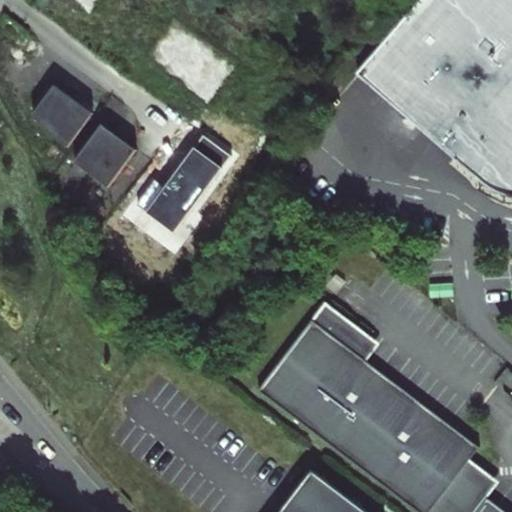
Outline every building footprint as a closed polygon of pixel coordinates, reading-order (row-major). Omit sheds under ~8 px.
[(68,0),(90,16),(101,0),(68,0)] [(511,0),(423,0),(360,75),(461,159),(460,161),(460,163),(486,184),(494,189),(503,193),(511,195),(511,0)] [(176,19),(146,58),(209,106),(239,66),(176,19)] [(381,93),(360,75),(343,97),(370,106),(381,93)] [(93,113),(55,86),(34,115),(45,130),(68,148),(93,113)] [(103,124),(75,162),(109,187),(137,150),(125,141),(123,144),(111,135),(113,132),(103,124)] [(113,132),(111,135),(123,144),(125,141),(113,132)] [(139,205),(177,233),(233,156),(205,136),(167,188),(157,180),(139,205)] [(104,193),(92,184),(84,195),(96,204),(104,193)] [(475,449),(353,355),(360,345),(316,311),(255,390),(412,511),(500,511),(482,498),(493,483),(465,461),(475,449)] [(370,511),(314,470),(282,511),(370,511)]
